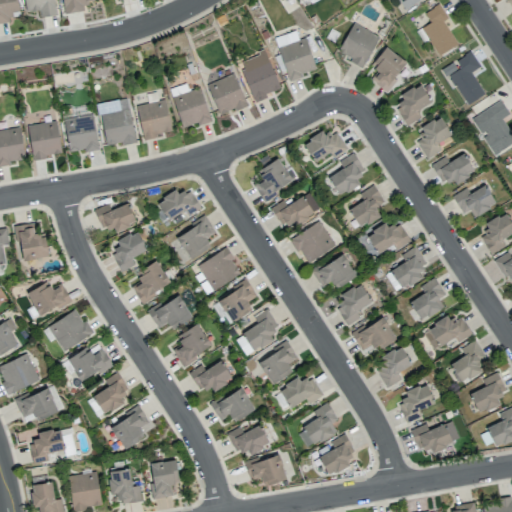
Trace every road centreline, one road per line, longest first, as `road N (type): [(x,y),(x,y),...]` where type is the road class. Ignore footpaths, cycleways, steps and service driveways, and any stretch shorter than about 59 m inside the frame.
road 1 (residential): [(204,157),(377,425),(398,485)]
road 2 (residential): [(60,188),(92,277),(203,450),(220,511)]
road 3 (residential): [(0,198),(182,164),(343,100)]
road 4 (residential): [(343,100),(369,118),(511,340)]
road 5 (residential): [(238,511),(511,464)]
road 6 (residential): [(0,53),(125,32),(201,0)]
